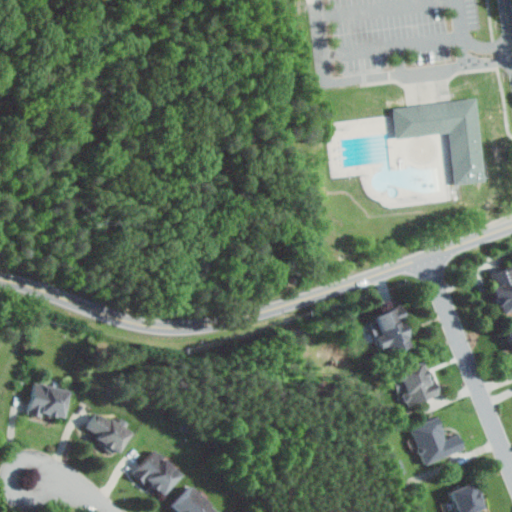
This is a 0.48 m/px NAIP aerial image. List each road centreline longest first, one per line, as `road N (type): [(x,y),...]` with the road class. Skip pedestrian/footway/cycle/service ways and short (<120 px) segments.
road 1 (residential): [(0,277),(128,320),(182,326),(254,314),(511,225)]
road 2 (residential): [(511,464),(428,255)]
